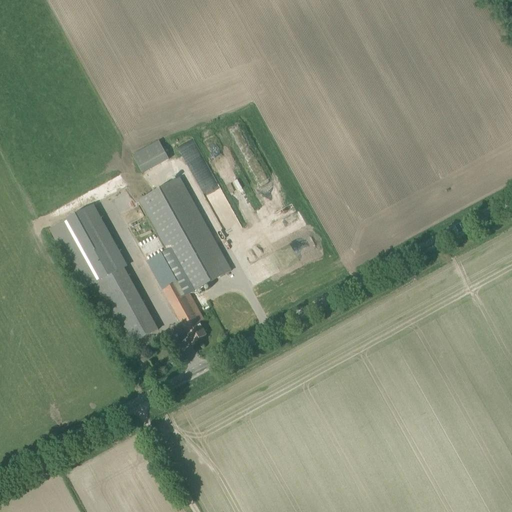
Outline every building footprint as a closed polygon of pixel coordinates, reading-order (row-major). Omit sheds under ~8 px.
[(133,154),(142,173),(170,160),(160,140),(133,154)] [(156,278),(163,291),(192,344),(207,336),(199,323),(204,320),(190,295),(232,271),(218,244),(180,178),(139,201),(176,267),(156,278)] [(293,204),(282,209),(285,216),(296,211),(293,204)] [(124,268),(126,267),(92,206),(51,229),(85,290),(93,285),(124,268)] [(158,331),(124,268),(93,285),(127,348),(158,331)]
